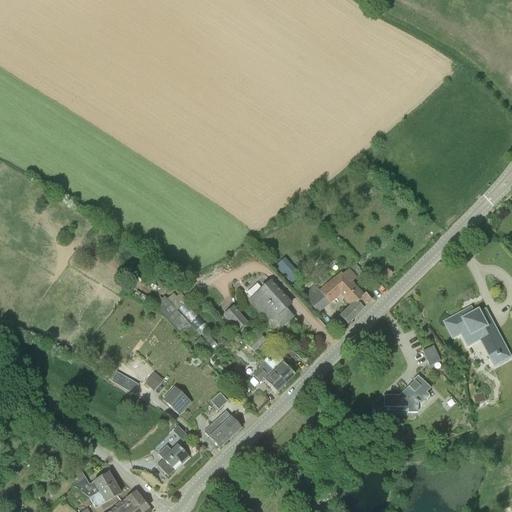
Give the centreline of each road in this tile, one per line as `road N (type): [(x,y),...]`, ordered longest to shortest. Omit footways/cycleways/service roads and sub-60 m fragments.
road 1 (tertiary): [(176,511),(511,176)]
road 2 (unclassified): [(0,397),(98,453),(160,511)]
